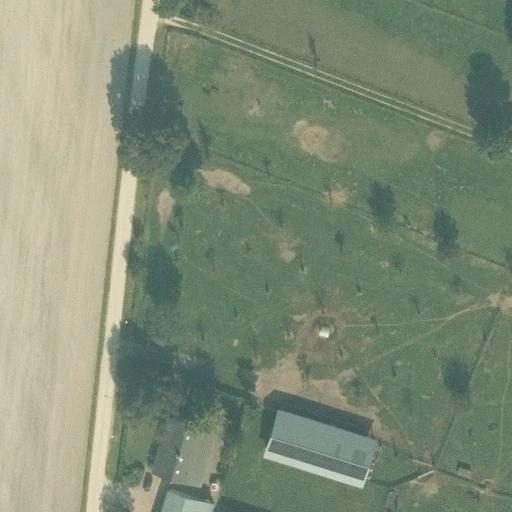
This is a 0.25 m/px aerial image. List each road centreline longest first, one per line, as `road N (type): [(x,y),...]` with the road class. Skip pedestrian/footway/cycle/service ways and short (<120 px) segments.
road 1 (track): [(150,0),(94,511)]
road 2 (track): [(148,17),(188,23),(511,147)]
